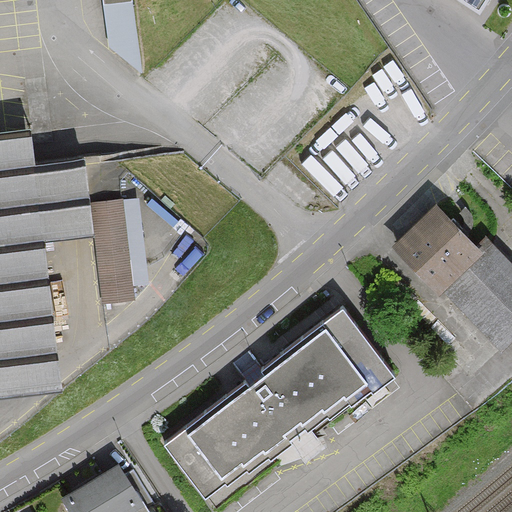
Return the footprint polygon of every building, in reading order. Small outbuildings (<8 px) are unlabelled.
[(105,0),(112,55),(143,51),(135,0),(105,0)] [(447,0),(477,19),(488,0),(447,0)] [(0,404),(63,397),(46,245),(99,238),(90,157),(34,164),(31,135),(0,138),(0,404)] [(437,209),(392,251),(439,301),(448,292),(501,348),(511,337),(511,269),(485,241),(476,249),(437,209)] [(337,313),(181,437),(165,450),(215,511),(226,511),(391,380),(337,313)] [(116,469),(64,503),(69,511),(133,511),(141,507),(116,469)]
